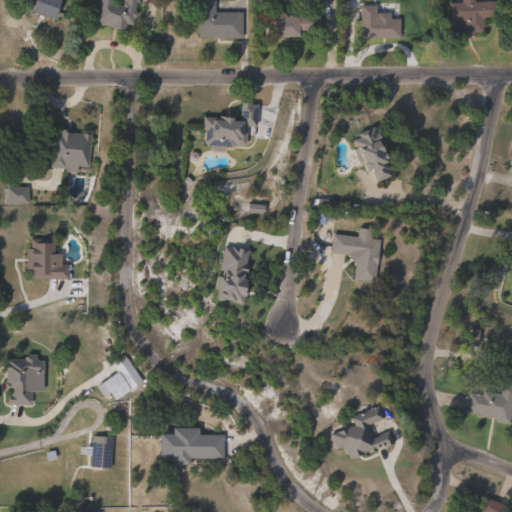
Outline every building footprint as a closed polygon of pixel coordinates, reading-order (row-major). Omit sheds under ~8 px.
[(56,0),(56,1),(54,0),(52,0),(47,19),(23,12),(24,10),(17,8),(19,0),(56,0)] [(136,0),(136,3),(133,3),(131,18),(130,18),(129,26),(122,25),(121,31),(107,29),(107,28),(95,26),(96,23),(92,23),(95,0),(109,0),(109,5),(119,6),(119,2),(120,2),(120,0),(136,0)] [(212,0),(211,12),(240,12),(240,39),(212,39),(212,38),(194,38),(194,0),(212,0)] [(472,0),(472,2),(490,1),(491,19),(480,19),(481,33),(473,33),(473,36),(461,37),(461,34),(448,35),(446,3),(459,3),(459,0),(472,0)] [(373,5),(373,14),(374,14),(374,13),(388,13),(387,19),(396,19),(396,39),(357,38),(358,5),(373,5)] [(278,15),(278,18),(290,16),(290,18),(317,15),(318,29),(295,31),(295,35),(269,38),(267,16),(269,13),(275,13),(278,15)] [(254,105),(253,127),(243,126),(242,146),(231,145),(231,148),(200,146),(201,131),(199,130),(199,118),(225,119),(225,122),(236,123),(238,103),(247,104),(247,105),(254,105)] [(369,127),(373,134),(374,134),(377,141),(373,143),(377,153),(376,154),(377,155),(378,154),(380,160),(381,163),(382,163),(388,176),(374,183),(369,172),(366,174),(364,170),(360,172),(357,165),(358,164),(348,142),(356,138),(354,134),(369,127)] [(75,129),(75,132),(92,133),(91,166),(80,166),(80,172),(67,171),(67,168),(51,168),(53,131),(62,131),(62,129),(75,129)] [(31,203),(9,203),(9,187),(31,186),(31,203)] [(376,239),(371,281),(350,278),(353,255),(327,252),(330,233),(376,239)] [(56,238),(56,253),(63,253),(63,264),(70,264),(69,278),(32,278),(32,270),(29,270),(29,248),(32,248),(32,238),(56,238)] [(125,353),(142,380),(140,382),(140,383),(133,388),(134,389),(128,393),(126,390),(116,397),(113,392),(108,395),(106,393),(99,398),(91,388),(113,372),(107,364),(121,354),(121,355),(125,353)] [(41,355),(41,365),(40,365),(39,393),(28,392),(28,405),(4,405),(5,395),(6,395),(6,392),(2,392),(1,390),(1,372),(0,371),(0,355),(11,355),(11,360),(17,360),(17,355),(41,355)] [(511,385),(507,418),(499,417),(498,419),(477,415),(477,413),(463,411),(466,392),(480,394),(480,390),(498,393),(500,383),(511,385)] [(364,424),(369,436),(385,430),(390,443),(381,446),(380,444),(374,447),(375,449),(366,453),(364,450),(359,452),(359,453),(346,458),(344,453),(342,454),(339,446),(333,449),(328,434),(335,431),(335,430),(340,428),(340,429),(351,426),(347,416),(376,405),(380,418),(364,424)] [(194,429),(194,435),(220,435),(220,460),(185,460),(185,466),(155,466),(155,436),(168,436),(168,429),(194,429)] [(111,437),(108,468),(92,467),(93,454),(86,453),(87,441),(94,441),(94,436),(111,437)] [(506,506),(503,511),(474,511),(481,496),(506,506)]
